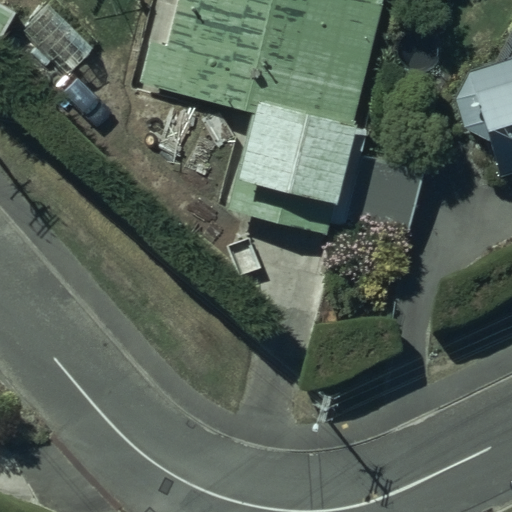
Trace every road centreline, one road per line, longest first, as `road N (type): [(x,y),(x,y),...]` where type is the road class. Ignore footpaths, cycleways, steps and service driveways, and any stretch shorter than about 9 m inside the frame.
road 1 (unclassified): [(307,511),(202,489),(147,457),(0,294)]
road 2 (unclassified): [(511,439),(388,497),(324,511)]
